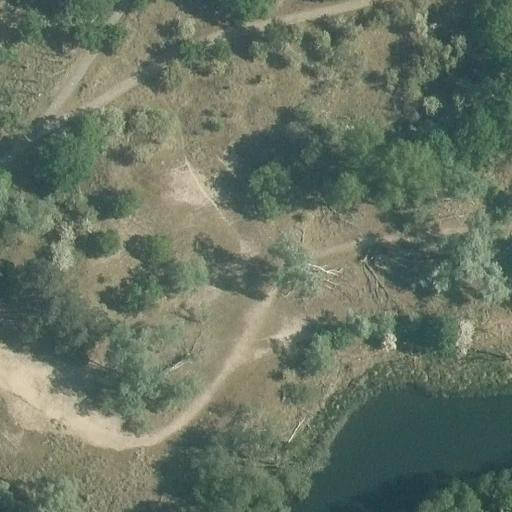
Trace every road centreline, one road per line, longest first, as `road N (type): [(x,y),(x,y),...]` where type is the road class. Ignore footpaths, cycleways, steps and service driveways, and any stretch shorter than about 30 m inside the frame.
road 1 (track): [(39,126),(200,42),(351,0)]
road 2 (track): [(127,0),(39,126)]
